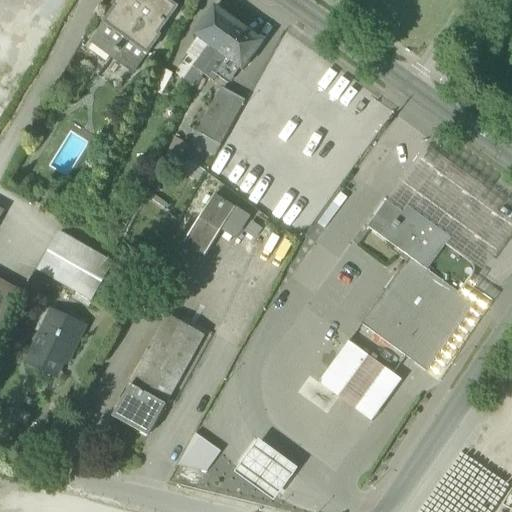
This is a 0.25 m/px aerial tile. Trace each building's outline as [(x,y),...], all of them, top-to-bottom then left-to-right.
[(106,26),(128,41),(139,25),(136,23),(153,0),(120,0),(115,8),(118,10),(106,26)] [(163,3),(158,0),(153,0),(136,23),(139,25),(128,41),(149,56),(161,39),(159,37),(178,10),(165,0),(163,3)] [(194,70),(204,78),(240,27),(216,10),(195,40),(199,43),(190,56),(199,64),(194,70)] [(113,62),(128,41),(106,26),(92,47),(113,62)] [(264,45),(240,27),(204,78),(213,84),(218,78),(227,84),(237,70),(242,74),(264,45)] [(149,56),(128,41),(113,62),(134,77),(149,56)] [(153,93),(166,100),(178,77),(165,70),(153,93)] [(185,84),(196,92),(204,78),(194,70),(185,84)] [(199,136),(221,149),(245,105),(223,93),(199,136)] [(436,170),(421,159),(387,205),(403,217),(408,210),(451,242),(446,248),(472,267),(484,275),(511,236),(511,225),(480,203),(487,193),(443,161),(436,170)] [(184,246),(205,259),(221,233),(235,211),(214,198),(184,246)] [(387,205),(368,231),(410,261),(427,274),(446,248),(451,242),(408,210),(403,217),(387,205)] [(0,331),(2,333),(23,295),(0,281),(0,221),(4,214),(0,211),(0,331)] [(251,221),(235,211),(221,233),(236,243),(251,221)] [(38,273),(92,304),(114,266),(60,235),(38,273)] [(102,254),(111,259),(115,251),(106,246),(102,254)] [(410,261),(362,327),(385,344),(412,364),(461,296),(473,279),(474,278),(475,275),(475,272),(474,270),(473,268),(472,267),(446,248),(427,274),(410,261)] [(429,374),(437,380),(492,304),(474,292),(481,283),(474,278),(473,279),(461,296),(412,364),(428,375),(429,374)] [(26,367),(53,380),(62,362),(58,359),(63,346),(74,351),(85,328),(52,313),(26,367)] [(131,389),(166,408),(205,339),(170,319),(131,389)] [(371,424),(402,383),(349,345),(319,386),(371,424)] [(115,417),(150,437),(166,408),(131,389),(115,417)] [(148,440),(150,437),(115,417),(113,421),(148,440)] [(195,437),(179,468),(207,474),(221,455),(195,437)] [(298,472),(259,443),(235,476),(274,504),(298,472)]
